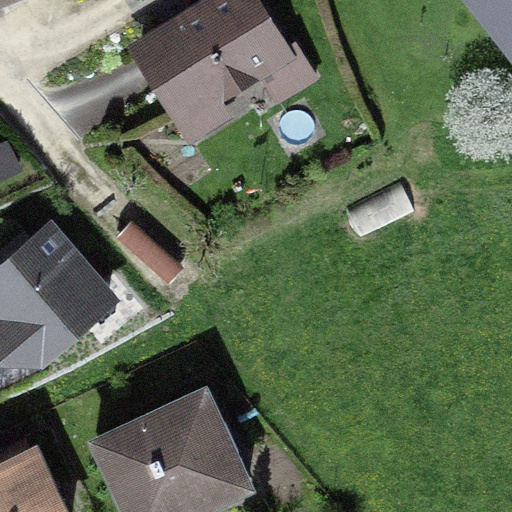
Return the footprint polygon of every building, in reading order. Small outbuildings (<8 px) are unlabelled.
[(259,0),(196,0),(133,40),(190,131),(299,63),(259,0)] [(511,0),(474,0),(511,47),(511,0)] [(0,366),(11,378),(105,295),(35,218),(0,247),(0,366)] [(179,387),(63,439),(96,511),(172,511),(225,488),(179,387)] [(41,511),(20,466),(0,475),(0,511),(41,511)]
